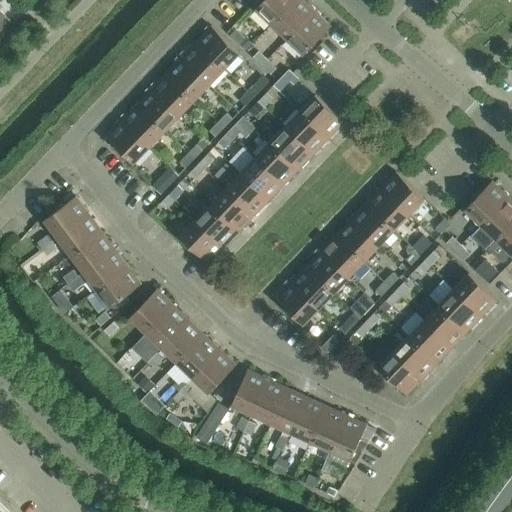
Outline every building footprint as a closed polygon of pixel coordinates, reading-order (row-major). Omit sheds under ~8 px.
[(271,24),(294,0),(263,0),(255,9),(271,24)] [(303,0),(294,0),(271,24),(287,39),(314,11),(303,0)] [(0,9),(0,29),(10,19),(0,9)] [(314,11),(287,39),(303,55),(330,26),(314,11)] [(196,42),(224,68),(239,52),(211,25),(196,42)] [(230,35),(239,43),(247,51),(252,45),(244,37),(235,29),(230,35)] [(181,57),(209,84),(224,68),(196,42),(181,57)] [(253,56),(262,65),(267,59),(258,51),(253,56)] [(166,73),(194,100),(209,84),(181,57),(166,73)] [(276,68),(267,59),(262,65),(270,73),(276,68)] [(294,74),(289,69),(280,78),(286,83),(294,74)] [(151,88),(179,115),(194,100),(166,73),(151,88)] [(256,81),(247,91),(254,96),(263,87),(256,81)] [(136,104),(165,131),(179,115),(151,88),(136,104)] [(239,99),(245,105),(254,96),(247,91),(239,99)] [(267,91),(258,101),(264,107),(273,97),(267,91)] [(300,111),(328,138),(344,122),(315,95),(300,111)] [(258,101),(250,110),(256,116),(264,107),(258,101)] [(121,120),(150,147),(165,131),(136,104),(121,120)] [(285,127),(313,154),(328,138),(300,111),(285,127)] [(226,112),(217,122),(224,128),(233,118),(226,112)] [(150,147),(121,120),(106,136),(134,163),(150,147)] [(215,136),(224,128),(217,122),(209,131),(215,136)] [(237,122),(228,132),(234,138),(243,128),(237,122)] [(270,142),(298,169),(313,154),(285,127),(270,142)] [(226,146),(234,138),(228,132),(220,141),(226,146)] [(255,158),(283,185),(298,169),(270,142),(255,158)] [(196,143),(188,153),(194,159),(203,149),(196,143)] [(188,153),(179,161),(185,168),(194,159),(188,153)] [(207,154),(198,163),(204,169),(213,160),(207,154)] [(240,173),(268,200),(283,185),(255,158),(240,173)] [(196,178),(204,169),(198,163),(190,172),(196,178)] [(380,188),(409,215),(424,199),(396,171),(380,188)] [(225,189),(254,216),(268,200),(240,173),(225,189)] [(158,185),(164,190),(172,181),(167,176),(158,185)] [(480,225),(508,197),(492,182),(464,210),(480,225)] [(168,194),(174,199),(183,190),(177,185),(168,194)] [(365,203),(394,230),(409,215),(380,188),(365,203)] [(211,205),(239,231),(254,216),(225,189),(211,205)] [(174,199),(168,194),(160,203),(165,209),(174,199)] [(58,237),(89,214),(76,196),(45,220),(58,237)] [(511,200),(508,197),(480,225),(496,240),(511,223),(511,200)] [(350,219),(379,246),(394,230),(365,203),(350,219)] [(196,220),(224,247),(239,231),(211,205),(196,220)] [(71,255),(102,232),(89,214),(58,237),(71,255)] [(451,224),(445,218),(436,228),(441,233),(451,224)] [(335,235),(364,262),(379,246),(350,219),(335,235)] [(224,247),(196,220),(180,236),(208,263),(224,247)] [(511,223),(496,240),(511,256),(511,255),(511,223)] [(102,232),(71,255),(84,272),(115,249),(102,232)] [(42,249),(53,242),(47,235),(37,242),(42,249)] [(321,250),(349,277),(364,262),(335,235),(321,250)] [(446,242),(456,251),(461,245),(452,236),(446,242)] [(423,241),(414,250),(420,255),(428,247),(423,241)] [(53,242),(42,249),(46,255),(57,247),(53,242)] [(456,251),(464,259),(470,253),(461,245),(456,251)] [(84,272),(79,276),(68,284),(74,291),(89,279),(97,289),(128,266),(115,249),(84,272)] [(306,266),(334,293),(349,277),(321,250),(306,266)] [(405,258),(411,264),(420,255),(414,250),(405,258)] [(433,251),(424,260),(430,266),(439,256),(433,251)] [(430,266),(424,260),(415,269),(422,274),(430,266)] [(128,266),(97,289),(110,307),(141,284),(128,266)] [(291,282),(319,309),(334,293),(306,266),(291,282)] [(483,267),(478,272),(487,281),(492,275),(483,267)] [(73,269),(63,277),(68,284),(79,276),(73,269)] [(392,272),(384,281),(390,287),(399,278),(392,272)] [(454,289),(482,316),(497,300),(469,273),(454,289)] [(381,296),(390,287),(384,281),(375,290),(381,296)] [(319,309),(291,282),(275,298),(304,325),(319,309)] [(403,282),(394,291),(400,297),(409,288),(403,282)] [(61,289),(52,296),(57,302),(66,296),(61,289)] [(467,332),(482,316),(454,289),(439,305),(467,332)] [(147,333),(173,305),(157,290),(130,318),(147,333)] [(394,291),(386,300),(392,306),(400,297),(394,291)] [(354,312),(360,318),(369,309),(363,303),(354,312)] [(162,348),(189,320),(173,305),(147,333),(162,348)] [(424,320),(452,347),(467,332),(439,305),(424,320)] [(110,317),(104,311),(95,319),(101,326),(110,317)] [(351,327),(360,318),(354,312),(345,321),(351,327)] [(364,322),(370,328),(379,318),(373,313),(364,322)] [(178,363),(204,334),(189,320),(162,348),(178,363)] [(452,347),(424,320),(409,336),(437,363),(452,347)] [(113,321),(104,330),(109,336),(119,327),(113,321)] [(370,328),(364,322),(356,331),(362,336),(370,328)] [(204,334),(178,363),(193,377),(220,349),(204,334)] [(324,344),(321,347),(327,353),(330,350),(339,340),(333,335),(324,344)] [(395,351),(423,378),(437,363),(409,336),(395,351)] [(220,349),(193,377),(210,393),(236,364),(220,349)] [(423,378),(395,351),(379,368),(407,394),(423,378)] [(158,353),(149,362),(154,367),(163,358),(158,353)] [(252,415),(268,379),(248,370),(232,406),(252,415)] [(146,376),(139,384),(147,392),(155,384),(146,376)] [(180,392),(188,383),(182,376),(173,385),(180,392)] [(272,424),(288,388),(268,379),(252,415),(272,424)] [(188,383),(180,392),(185,397),(194,387),(188,383)] [(288,388),(272,424),(283,429),(291,433),(307,397),(288,388)] [(153,389),(144,398),(158,412),(167,403),(153,389)] [(180,392),(173,399),(178,404),(185,397),(180,392)] [(311,442),(327,406),(307,397),(291,433),(311,442)] [(219,402),(196,437),(207,444),(208,442),(229,409),(219,402)] [(327,406),(311,442),(330,451),(346,415),(327,406)] [(346,415),(330,451),(327,457),(349,468),(352,461),(354,462),(368,443),(360,439),(367,425),(346,415)] [(244,432),(249,421),(241,416),(236,428),(244,432)] [(249,421),(244,432),(251,435),(256,424),(249,421)] [(283,429),(280,435),(288,438),(291,433),(283,429)] [(283,450),(288,438),(280,435),(275,446),(277,447),(282,450),(283,450)] [(277,447),(272,458),(277,460),(282,450),(277,447)] [(280,458),(274,470),(285,475),(290,463),(280,458)] [(309,475),(305,484),(313,488),(317,479),(309,475)] [(329,487),(326,494),(335,497),(336,494),(337,491),(329,487)]
